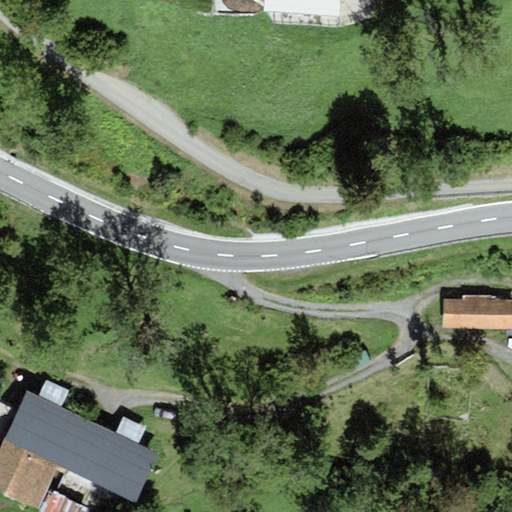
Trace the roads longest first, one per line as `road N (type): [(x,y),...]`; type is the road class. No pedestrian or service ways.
road 1 (residential): [(0,4),(212,165),(302,195),(511,190)]
road 2 (secondary): [(0,171),(133,235),(236,256),(511,220)]
